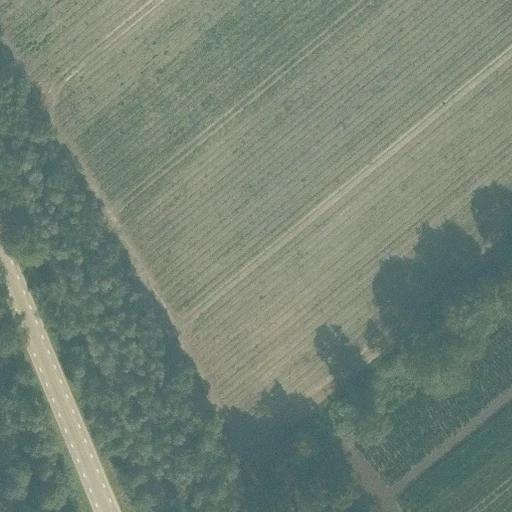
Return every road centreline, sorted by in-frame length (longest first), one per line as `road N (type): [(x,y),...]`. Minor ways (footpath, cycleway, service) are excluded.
road 1 (track): [(270,439),(511,243)]
road 2 (tertiary): [(107,511),(0,252)]
